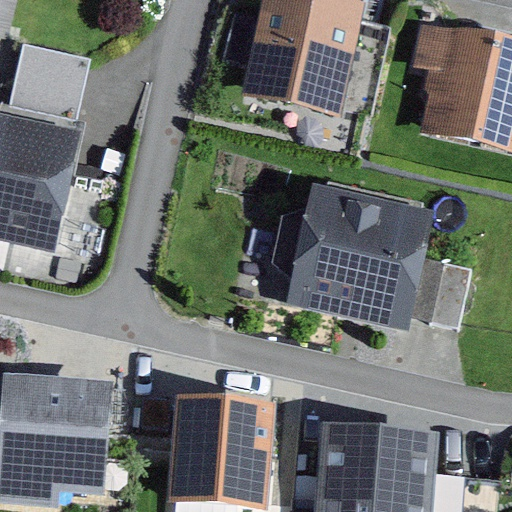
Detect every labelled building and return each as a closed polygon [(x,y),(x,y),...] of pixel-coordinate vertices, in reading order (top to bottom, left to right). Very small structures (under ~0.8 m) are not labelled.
[(271,4),(251,92),(335,111),(354,23),(271,4)] [(436,105),(430,132),(511,150),(511,57),(450,44),(444,71),(432,79),(429,93),(436,105)] [(0,229),(45,241),(70,127),(7,112),(4,126),(0,125),(0,229)] [(275,267),(303,291),(301,298),(399,320),(419,232),(408,229),(404,215),(341,201),(332,212),(321,210),(319,217),(284,227),(275,267)] [(442,268),(429,326),(458,333),(471,274),(442,268)] [(48,475),(59,488),(96,491),(104,399),(11,392),(4,472),(48,475)] [(183,411),(175,503),(260,510),(268,418),(183,411)] [(426,511),(432,452),(327,443),(321,511),(426,511)]
